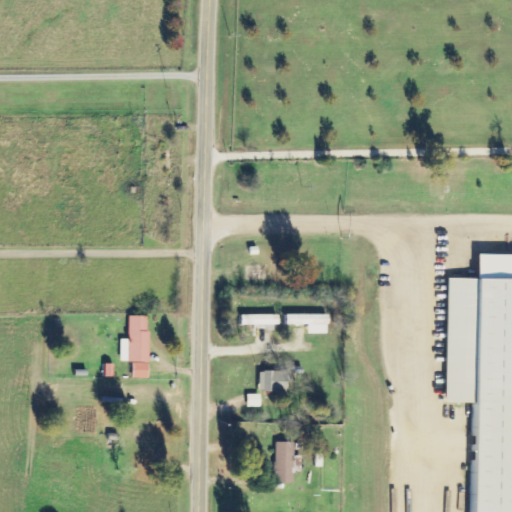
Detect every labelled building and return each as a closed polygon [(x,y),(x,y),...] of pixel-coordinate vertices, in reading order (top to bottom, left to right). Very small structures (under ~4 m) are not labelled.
[(465,511),(511,511),(511,510),(511,499),(511,254),(472,254),(471,279),(443,278),(441,402),(468,403),(465,511)] [(283,315),(283,326),(305,325),(305,334),(325,334),(324,314),(283,315)] [(237,326),(275,325),(275,315),(237,316),(237,326)] [(145,379),(146,317),(126,317),(126,340),(118,339),(118,362),(129,362),(129,378),(145,379)] [(256,392),(282,392),(283,384),(287,384),(287,372),(256,371),(256,392)] [(258,407),(258,394),(245,395),(245,407),(258,407)] [(291,443),(274,442),(272,483),(290,483),(291,468),(299,469),(299,457),(291,456),(291,443)]
